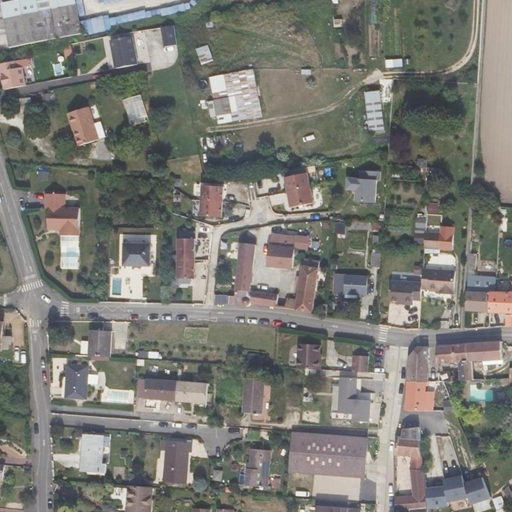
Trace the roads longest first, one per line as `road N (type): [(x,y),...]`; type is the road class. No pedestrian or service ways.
road 1 (residential): [(404,337),(241,313),(36,306)]
road 2 (track): [(476,0),(471,51),(457,68),(376,77),(336,110),(191,131)]
road 3 (residential): [(36,306),(45,511)]
road 4 (residential): [(384,511),(404,337)]
road 5 (unclassified): [(0,186),(36,306)]
